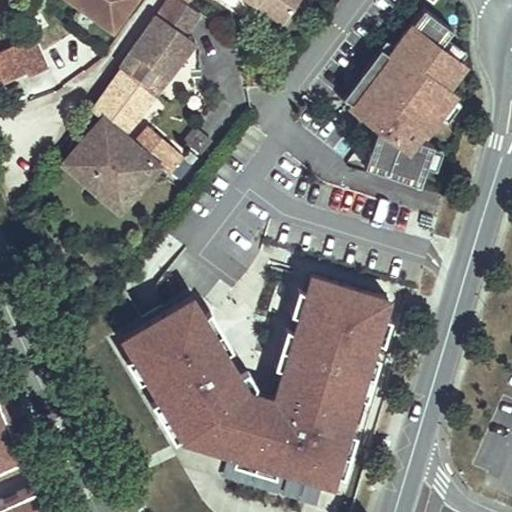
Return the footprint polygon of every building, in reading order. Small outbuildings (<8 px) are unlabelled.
[(72,0),(112,29),(132,1),(130,0),(72,0)] [(163,0),(155,12),(184,33),(199,12),(187,3),(182,0),(163,0)] [(253,3),(247,0),(220,0),(244,16),(253,3)] [(247,0),(253,3),(284,24),(299,0),(247,0)] [(424,131),(454,92),(446,86),(464,62),(439,44),(451,27),(422,6),(349,104),(377,125),(364,165),(419,184),(433,143),(416,138),(422,130),(424,131)] [(118,64),(120,65),(155,92),(194,40),(184,33),(155,12),(118,64)] [(0,77),(1,77),(3,81),(25,72),(27,77),(46,69),(31,34),(12,41),(13,44),(0,49),(0,77)] [(134,143),(122,133),(155,92),(120,65),(92,110),(101,118),(63,162),(119,210),(158,164),(134,143)] [(148,126),(134,143),(158,164),(169,173),(182,156),(148,126)] [(184,139),(200,152),(211,139),(194,126),(184,139)] [(182,156),(169,173),(177,181),(191,164),(182,156)] [(353,213),(355,207),(340,203),(338,208),(353,213)] [(190,292),(119,335),(130,354),(126,357),(138,377),(145,372),(161,397),(152,402),(174,437),(179,434),(182,439),(232,454),(230,462),(273,475),(276,466),(333,483),(336,472),(343,474),(357,429),(352,428),(360,402),(367,404),(382,357),(369,353),(375,334),(381,336),(386,318),(380,316),(386,297),(310,274),(305,291),(297,288),(290,309),(297,312),(292,329),(284,327),(273,365),(279,367),(271,392),(255,387),(256,381),(247,366),(239,370),(226,349),(232,345),(209,308),(203,312),(190,292)] [(493,446),(504,452),(511,435),(511,427),(495,419),(500,408),(497,407),(472,458),(484,464),(493,446)] [(0,441),(0,470),(10,466),(0,441)] [(29,511),(20,491),(0,500),(0,511),(29,511)]
